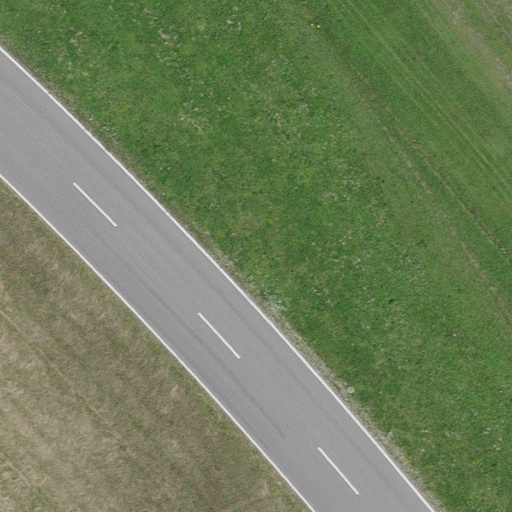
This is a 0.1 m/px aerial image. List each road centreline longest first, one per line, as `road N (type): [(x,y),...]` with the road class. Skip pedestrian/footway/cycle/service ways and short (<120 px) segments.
road 1 (unclassified): [(0,109),(311,432),(375,511)]
road 2 (motorway): [(293,0),(511,334)]
road 3 (motorway): [(511,120),(430,0)]
